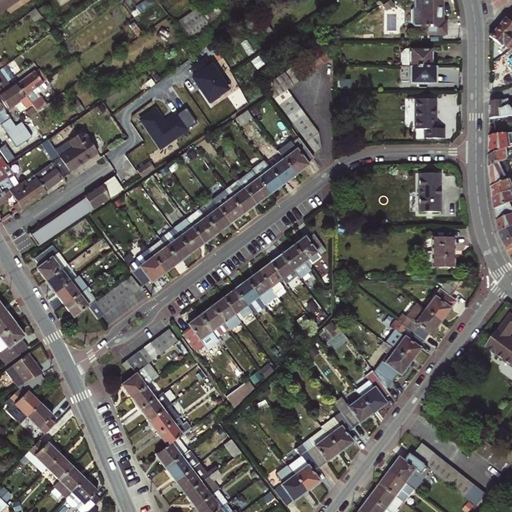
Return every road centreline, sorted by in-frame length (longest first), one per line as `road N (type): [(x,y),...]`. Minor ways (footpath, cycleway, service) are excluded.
road 1 (residential): [(476,151),(381,151),(348,160),(164,298)]
road 2 (secondary): [(329,511),(506,278)]
road 3 (residential): [(68,369),(129,511)]
road 4 (residential): [(0,245),(68,369)]
road 5 (secondary): [(476,151),(486,241),(506,278)]
